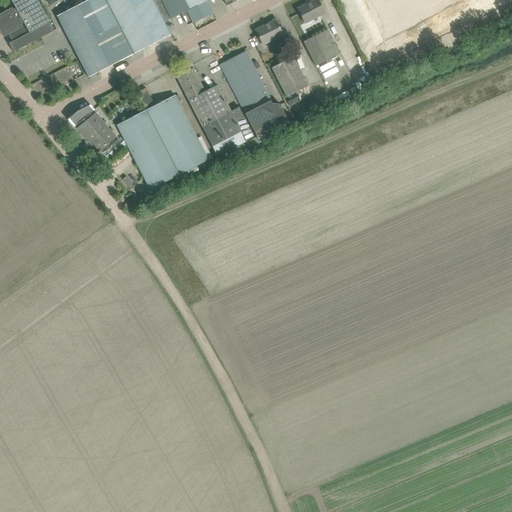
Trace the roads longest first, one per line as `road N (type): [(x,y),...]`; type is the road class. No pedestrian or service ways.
road 1 (track): [(283,511),(212,363),(129,227)]
road 2 (unclassified): [(42,118),(271,0)]
road 3 (unclassified): [(129,227),(42,118)]
